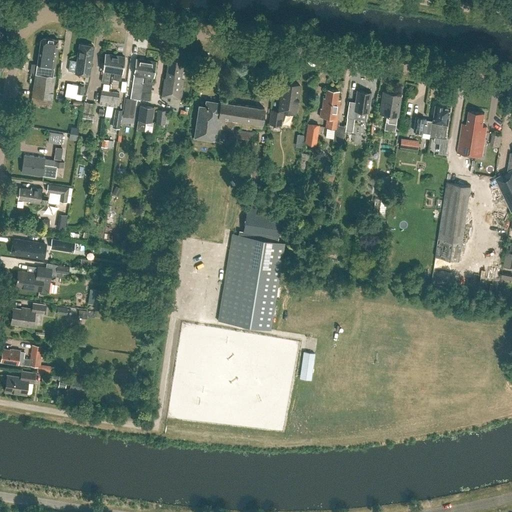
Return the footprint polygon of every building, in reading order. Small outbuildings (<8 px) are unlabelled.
[(53,76),(58,39),(43,37),(41,39),(36,74),(35,74),(31,104),(51,107),(56,76),(53,76)] [(76,72),(89,75),(94,45),(92,45),(91,44),(89,43),(88,44),(80,43),(79,51),(77,52),(77,54),(78,56),(76,72)] [(111,70),(113,71),(116,55),(106,53),(104,63),(102,63),(101,69),(103,69),(104,69),(102,82),(109,83),(111,70)] [(122,72),(125,56),(116,55),(113,71),(115,71),(113,79),(121,80),(122,72)] [(141,83),(142,75),(144,75),(146,60),(136,58),(134,74),(135,74),(133,82),(141,83)] [(181,98),(184,78),(182,78),(184,61),(169,58),(166,78),(164,78),(162,95),(181,98)] [(149,100),(151,92),(153,77),(156,61),(146,60),(144,75),(146,76),(145,83),(143,82),(140,99),(149,100)] [(282,82),(278,110),(271,108),(269,123),(281,125),(283,111),(296,113),(300,85),(282,82)] [(83,94),(84,86),(78,84),(72,83),(70,97),(76,98),(77,93),(83,94)] [(117,107),(119,92),(101,89),(99,103),(99,104),(117,107)] [(345,125),(337,124),(337,125),(340,102),(337,102),(339,90),(326,89),(325,100),(323,100),(322,108),(321,108),(320,116),(327,117),(325,127),(334,128),(333,139),(342,141),(345,125)] [(368,112),(371,92),(358,90),(355,110),(368,112)] [(397,116),(400,93),(383,91),(380,113),(397,116)] [(136,100),(126,98),(123,116),(133,118),(136,100)] [(218,139),(220,127),(226,128),(227,122),(220,121),(223,101),(221,101),(221,102),(206,100),(205,105),(199,104),(194,136),(218,139)] [(261,127),(264,108),(223,101),(220,121),(227,122),(226,128),(230,129),(232,129),(232,128),(233,123),(243,124),(242,127),(251,128),(251,125),(261,127)] [(92,113),(93,103),(84,102),(83,112),(92,113)] [(152,120),(154,106),(140,104),(138,118),(136,130),(144,131),(146,119),(152,120)] [(416,117),(414,131),(423,132),(431,133),(430,135),(445,138),(446,131),(447,124),(450,107),(435,104),(432,122),(432,123),(424,121),(425,118),(416,117)] [(113,127),(119,128),(120,121),(122,110),(115,109),(114,120),(113,127)] [(164,123),(165,111),(157,110),(156,122),(164,123)] [(483,155),(487,126),(483,126),(485,112),(469,110),(467,123),(462,122),(458,151),(483,155)] [(352,130),(354,118),(347,117),(345,130),(352,130)] [(308,123),(305,143),(315,145),(318,125),(308,123)] [(396,124),(385,123),(384,130),(395,132),(396,124)] [(256,132),(232,128),(232,129),(230,129),(228,140),(254,144),(256,132)] [(401,139),(400,147),(417,150),(418,142),(401,139)] [(511,152),(508,168),(509,168),(508,170),(495,177),(511,211),(511,152)] [(65,162),(54,161),(53,165),(44,164),(45,157),(24,154),(22,172),(42,175),(56,177),(57,167),(64,168),(65,162)] [(461,260),(473,184),(448,180),(437,256),(461,260)] [(48,184),(47,192),(60,194),(59,201),(67,202),(69,187),(48,184)] [(48,196),(41,195),(42,188),(31,186),(31,188),(20,187),(18,198),(29,200),(29,201),(46,204),(48,196)] [(116,186),(112,194),(118,197),(122,189),(116,186)] [(377,219),(384,220),(387,200),(380,199),(377,219)] [(284,242),(232,233),(217,320),(270,329),(284,242)] [(11,253),(31,256),(42,258),(45,243),(15,238),(14,241),(13,241),(11,250),(12,250),(11,253)] [(59,240),(53,238),(51,248),(73,252),(75,242),(65,241),(59,240)] [(69,274),(70,266),(57,264),(56,272),(69,274)] [(142,264),(140,274),(158,277),(159,267),(142,264)] [(49,290),(52,267),(38,265),(36,273),(19,270),(16,286),(41,290),(41,289),(49,290)] [(101,271),(99,282),(113,284),(115,273),(101,271)] [(21,306),(21,308),(13,307),(11,322),(33,326),(33,323),(42,324),(45,305),(33,303),(32,308),(21,306)] [(57,313),(67,315),(68,307),(58,306),(57,313)] [(30,359),(24,358),(25,351),(20,351),(3,348),(1,361),(38,367),(37,373),(50,375),(52,367),(40,365),(42,346),(32,345),(30,359)] [(304,351),(302,364),(313,366),(315,353),(304,351)] [(34,381),(35,373),(21,371),(20,377),(7,375),(5,390),(26,394),(28,380),(34,381)] [(88,379),(71,376),(69,390),(86,393),(88,379)]
